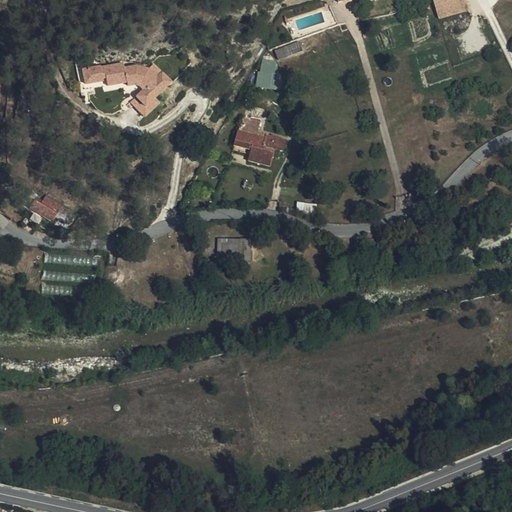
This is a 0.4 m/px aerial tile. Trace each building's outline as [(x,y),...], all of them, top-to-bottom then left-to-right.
[(431,0),(437,18),(467,8),(464,0),(431,0)] [(294,52),(286,54),(291,61),(297,60),(294,52)] [(291,61),(286,54),(270,59),(273,69),(297,61),(297,60),(291,61)] [(269,72),(257,71),(251,99),(274,102),(275,86),(269,72)] [(149,108),(163,95),(154,85),(151,88),(142,78),(136,77),(131,75),(128,76),(123,77),(119,78),(118,73),(76,80),(79,94),(97,91),(97,88),(100,88),(101,96),(121,92),(121,90),(131,90),(136,92),(141,97),(137,101),(131,107),(144,123),(154,113),(149,108)] [(154,85),(163,95),(165,93),(156,83),(154,85)] [(121,90),(121,92),(122,96),(130,95),(134,96),(137,101),(141,97),(136,92),(131,90),(121,90)] [(139,127),(144,123),(131,107),(125,112),(139,127)] [(229,158),(240,161),(250,150),(252,148),(253,144),(256,133),(238,130),(234,143),(233,143),(229,158)] [(250,150),(240,161),(246,163),(243,172),(265,180),(271,162),(277,164),(281,153),(261,148),(260,150),(252,148),(250,150)] [(38,210),(34,206),(27,212),(32,217),(38,210)] [(59,234),(64,225),(66,222),(67,220),(49,209),(45,215),(39,212),(33,222),(40,226),(34,235),(43,240),(48,231),(58,237),(59,234)] [(72,230),(64,225),(59,234),(68,239),(72,230)] [(235,250),(217,249),(217,266),(220,266),(220,271),(234,271),(235,250)] [(248,250),(235,250),(234,271),(247,272),(248,250)]
